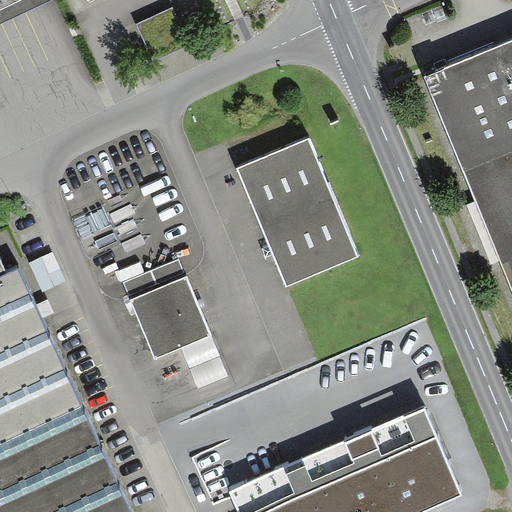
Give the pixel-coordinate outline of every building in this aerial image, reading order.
[(168,10),(134,25),(149,59),(183,44),(168,10)] [(511,38),(461,60),(427,74),(511,279),(511,38)] [(305,136),(234,166),(284,284),(355,254),(305,136)] [(174,260),(118,284),(149,359),(205,335),(174,260)] [(0,511),(129,511),(15,268),(4,274),(0,266),(0,511)] [(402,511),(459,488),(424,407),(234,487),(244,511),(402,511)]
